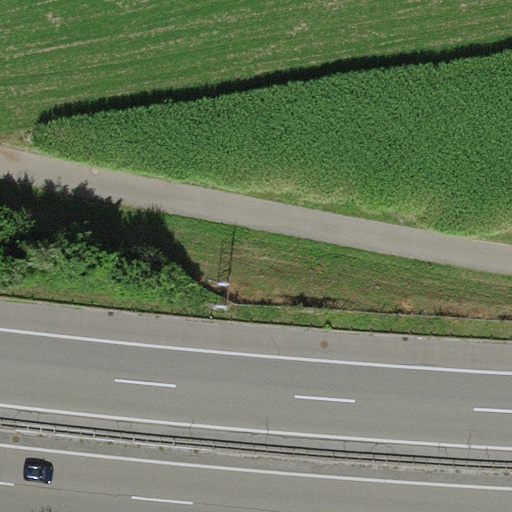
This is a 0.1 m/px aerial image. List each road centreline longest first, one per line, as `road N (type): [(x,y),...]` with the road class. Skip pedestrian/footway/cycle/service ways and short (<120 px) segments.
road 1 (track): [(0,169),(384,247),(511,264)]
road 2 (motorway): [(511,409),(0,364)]
road 3 (motorway): [(0,484),(283,511)]
